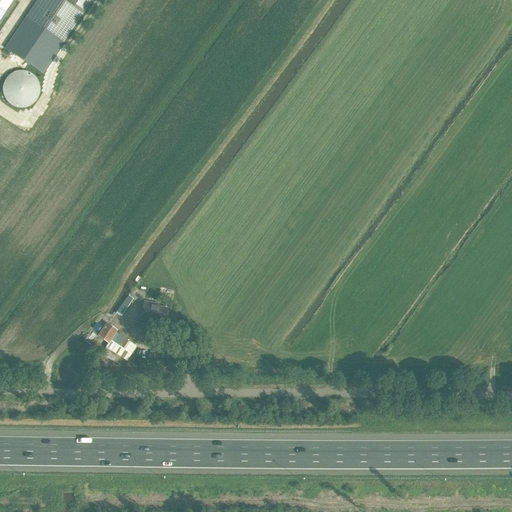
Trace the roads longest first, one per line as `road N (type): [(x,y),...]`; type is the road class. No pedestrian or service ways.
road 1 (unclassified): [(0,390),(511,395)]
road 2 (motorway): [(511,454),(0,451)]
